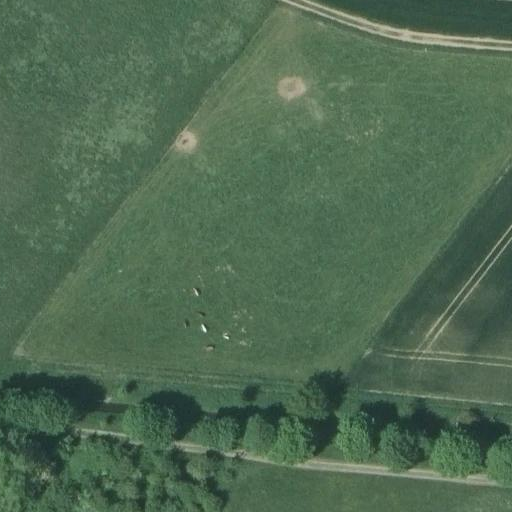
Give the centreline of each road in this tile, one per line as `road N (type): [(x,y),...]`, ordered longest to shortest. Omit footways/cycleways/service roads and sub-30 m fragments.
road 1 (track): [(511,492),(0,436)]
road 2 (track): [(273,0),(378,40),(511,57)]
